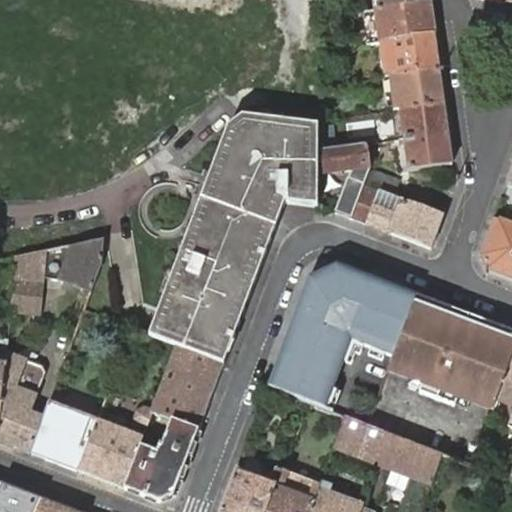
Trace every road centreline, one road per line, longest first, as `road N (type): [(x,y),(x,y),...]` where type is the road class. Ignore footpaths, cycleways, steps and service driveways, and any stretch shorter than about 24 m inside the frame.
road 1 (residential): [(191,511),(295,243),(308,235),(344,236),(451,278)]
road 2 (residential): [(484,185),(458,18)]
road 3 (residential): [(0,459),(137,511)]
